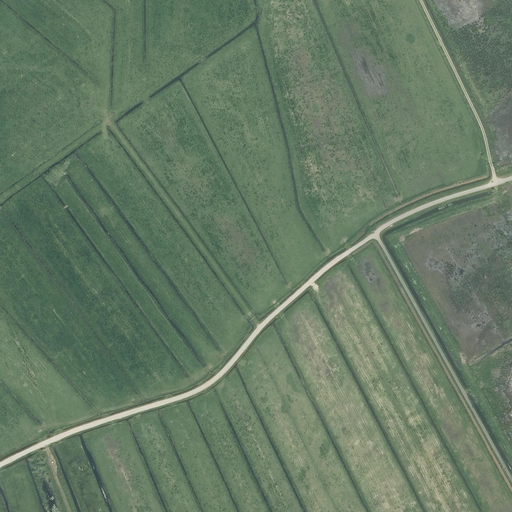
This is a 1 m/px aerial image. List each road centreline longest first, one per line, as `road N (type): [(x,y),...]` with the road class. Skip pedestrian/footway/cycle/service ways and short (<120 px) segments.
road 1 (track): [(0,465),(209,383),(267,320),(354,247)]
road 2 (track): [(260,327),(109,122),(0,199)]
road 3 (track): [(495,183),(483,131),(420,0)]
road 4 (unclassified): [(354,247),(420,208),(511,178)]
